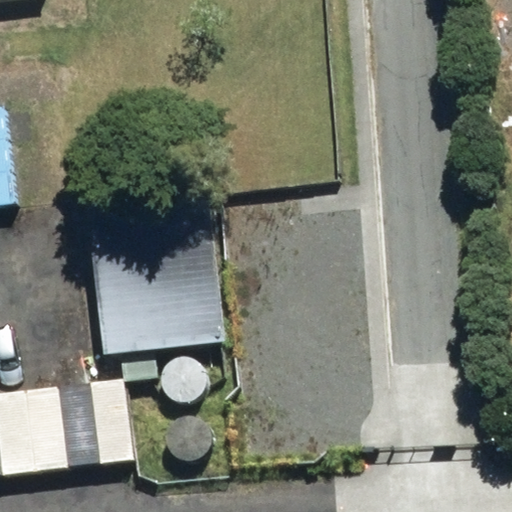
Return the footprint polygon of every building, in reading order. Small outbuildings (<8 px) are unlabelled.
[(281,35),(201,44),(206,80),(285,70),(281,35)] [(265,97),(212,109),(219,142),(272,130),(265,97)] [(0,144),(0,210),(17,209),(11,144),(0,144)] [(206,207),(81,221),(98,367),(223,352),(206,207)] [(120,385),(0,399),(0,482),(130,467),(120,385)] [(511,467),(500,468),(500,499),(511,498),(511,467)]
